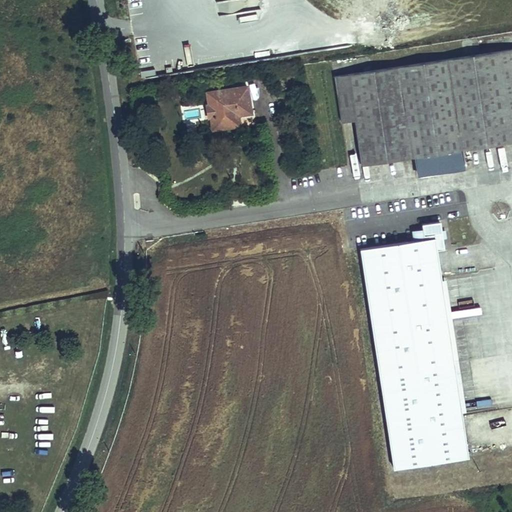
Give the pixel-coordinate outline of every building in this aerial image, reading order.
[(231,0),(216,0),(218,13),(233,11),(231,0)] [(511,31),(349,57),(355,99),(364,151),(415,143),(418,158),(422,159),(422,164),(429,163),(429,160),(464,154),(461,138),(511,130),(511,31)] [(334,58),(340,102),(355,99),(349,57),(334,58)] [(242,94),(255,92),(253,72),(213,76),(214,87),(208,88),(209,105),(216,104),(217,113),(243,110),(242,101),(242,94)] [(242,94),(242,101),(255,100),(255,92),(242,94)] [(240,121),(251,121),(251,113),(240,113),(240,121)] [(417,229),(361,237),(391,454),(469,443),(440,239),(447,238),(444,212),(425,214),(425,218),(415,220),(417,229)]
